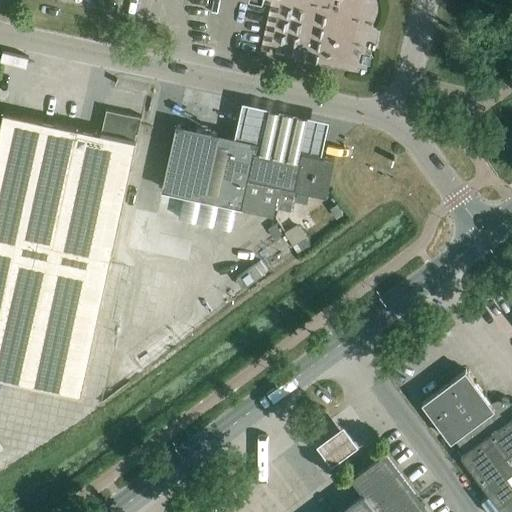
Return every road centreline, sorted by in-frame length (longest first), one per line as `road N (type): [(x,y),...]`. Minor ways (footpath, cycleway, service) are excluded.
road 1 (tertiary): [(485,238),(118,511)]
road 2 (unclassified): [(0,37),(395,123)]
road 3 (unclassified): [(395,123),(485,238)]
road 4 (unclassified): [(426,0),(395,123)]
